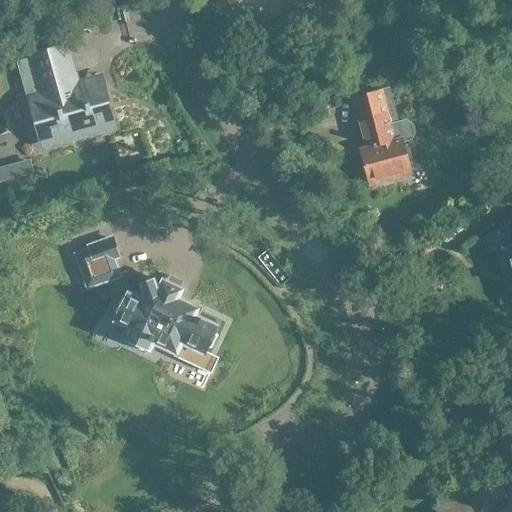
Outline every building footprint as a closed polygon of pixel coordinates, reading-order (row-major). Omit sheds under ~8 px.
[(27,57),(27,58),(16,61),(41,150),(91,136),(91,137),(116,130),(101,76),(77,82),(67,45),(27,57)] [(388,87),(362,93),(374,141),(373,141),(373,144),(360,147),(369,181),(387,177),(388,181),(413,174),(405,142),(410,140),(415,133),(413,124),(405,119),(398,121),(388,87)] [(31,157),(0,164),(0,180),(35,172),(31,157)] [(511,296),(511,215),(503,218),(511,244),(500,247),(511,287),(510,290),(511,296)] [(118,256),(111,239),(89,247),(90,250),(77,255),(88,286),(118,275),(112,258),(118,256)] [(181,290),(164,282),(159,291),(156,289),(153,282),(143,285),(145,293),(141,301),(129,295),(127,299),(120,300),(115,311),(119,317),(117,320),(130,326),(125,336),(127,337),(128,344),(143,351),(149,347),(151,348),(154,342),(156,342),(177,352),(182,341),(203,351),(205,348),(212,347),(218,335),(214,330),(215,326),(206,321),(206,320),(201,318),(200,319),(194,316),(197,309),(177,299),(181,290)] [(468,505),(438,503),(437,511),(491,511),(491,507),(502,508),(505,475),(471,473),(468,505)]
